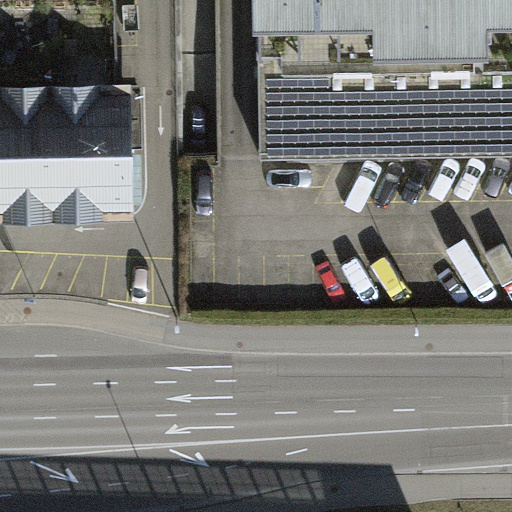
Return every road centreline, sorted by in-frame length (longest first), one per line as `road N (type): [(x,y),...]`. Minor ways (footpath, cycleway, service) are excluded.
road 1 (primary): [(0,481),(179,472),(304,455),(421,419)]
road 2 (primary): [(421,419),(134,386),(0,390)]
